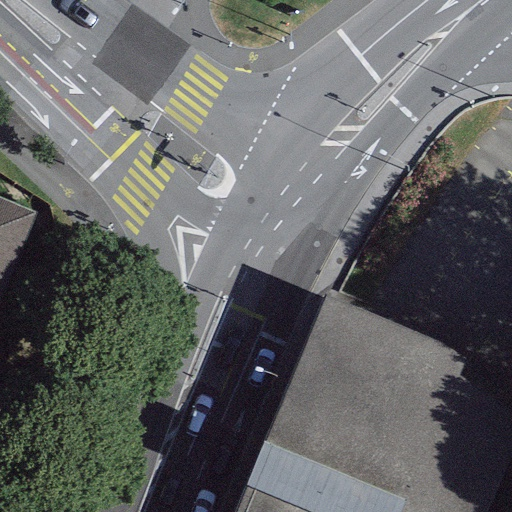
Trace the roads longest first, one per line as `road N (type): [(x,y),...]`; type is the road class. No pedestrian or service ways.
road 1 (primary): [(229,285),(145,511)]
road 2 (primary): [(457,0),(300,167)]
road 3 (residential): [(69,121),(229,285)]
road 4 (residential): [(300,167),(123,47)]
road 5 (primary): [(300,167),(229,285)]
